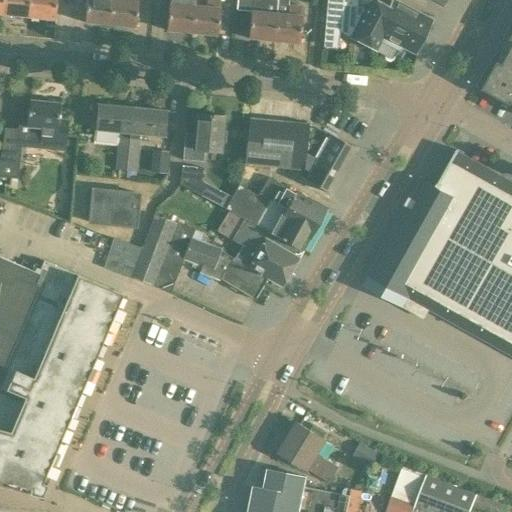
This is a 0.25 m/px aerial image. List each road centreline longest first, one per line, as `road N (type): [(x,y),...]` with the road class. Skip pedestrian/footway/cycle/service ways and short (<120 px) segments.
road 1 (tertiary): [(424,99),(282,334),(191,511)]
road 2 (tertiary): [(212,511),(444,108)]
road 3 (residential): [(424,99),(0,54)]
road 4 (tertiary): [(444,108),(504,0)]
